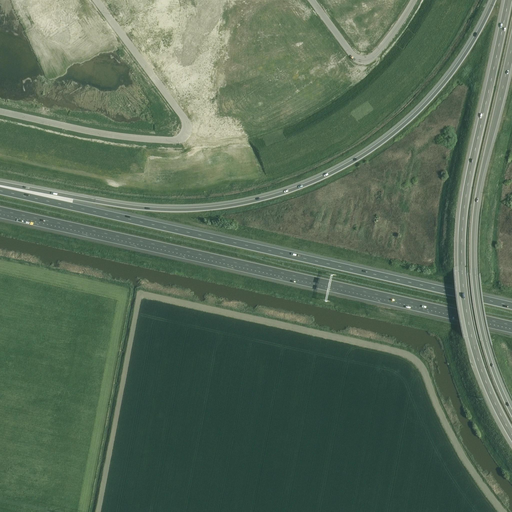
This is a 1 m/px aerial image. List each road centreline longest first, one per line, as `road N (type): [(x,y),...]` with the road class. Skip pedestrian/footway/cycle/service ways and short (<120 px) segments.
road 1 (motorway): [(493,0),(469,46),(417,111),(354,160),(303,185),(190,209),(0,185)]
road 2 (motorway): [(511,306),(0,190)]
road 3 (motorway): [(0,210),(511,325)]
road 4 (motorway): [(508,0),(464,200),(461,271),(481,374),(511,438)]
road 5 (motorway): [(511,413),(479,322),(472,251),(476,196),(511,46)]
road 6 (unclassified): [(97,0),(179,110),(184,135),(99,133),(0,112)]
road 7 (unclassified): [(311,0),(358,58),(373,54),(413,0)]
